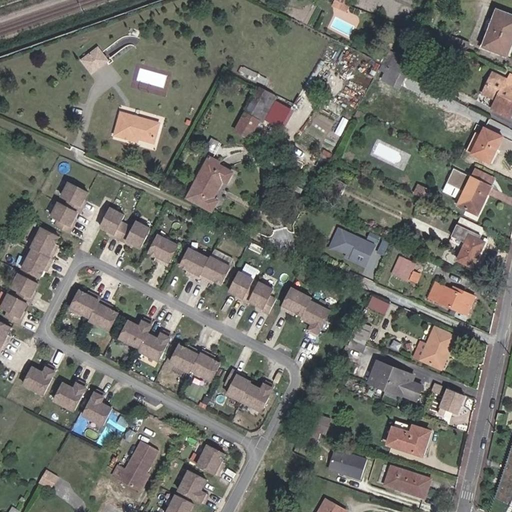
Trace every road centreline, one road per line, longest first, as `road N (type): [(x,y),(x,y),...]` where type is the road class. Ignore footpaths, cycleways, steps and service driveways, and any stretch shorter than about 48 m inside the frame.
road 1 (residential): [(260,448),(294,384),(289,363),(89,259),(72,271),(45,329),(64,347)]
road 2 (unknown): [(501,340),(277,242)]
road 3 (residential): [(461,511),(511,294)]
road 4 (residential): [(64,347),(260,448)]
